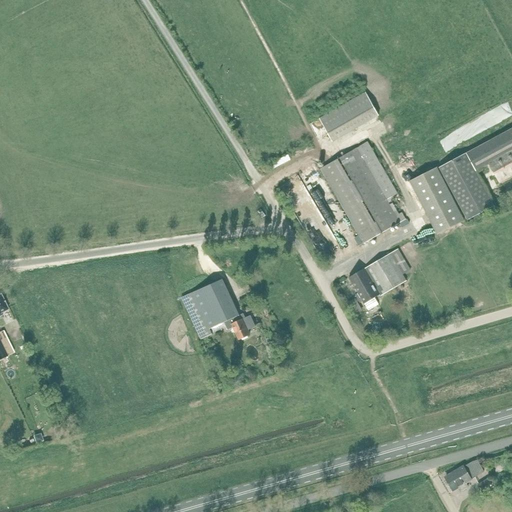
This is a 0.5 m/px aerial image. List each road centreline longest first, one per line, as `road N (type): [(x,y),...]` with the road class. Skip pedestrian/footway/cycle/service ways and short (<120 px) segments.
road 1 (primary): [(176,511),(511,417)]
road 2 (unclassified): [(0,266),(279,229)]
road 3 (track): [(279,229),(277,210),(143,0)]
road 4 (unclassified): [(265,511),(427,465)]
road 5 (unclassified): [(373,352),(356,343),(306,256),(279,229)]
road 6 (unclassified): [(373,352),(511,312)]
